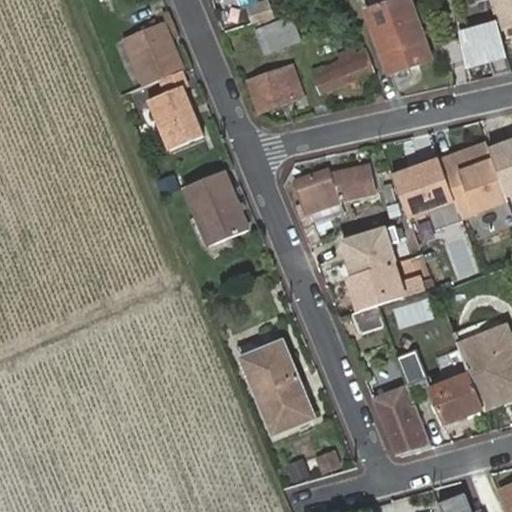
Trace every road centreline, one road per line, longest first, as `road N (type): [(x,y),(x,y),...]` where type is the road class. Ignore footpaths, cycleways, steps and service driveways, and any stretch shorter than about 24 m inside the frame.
road 1 (track): [(0,362),(180,282),(70,0)]
road 2 (residential): [(252,154),(385,479),(511,447)]
road 3 (residential): [(511,96),(252,154)]
road 4 (residential): [(187,0),(252,154)]
